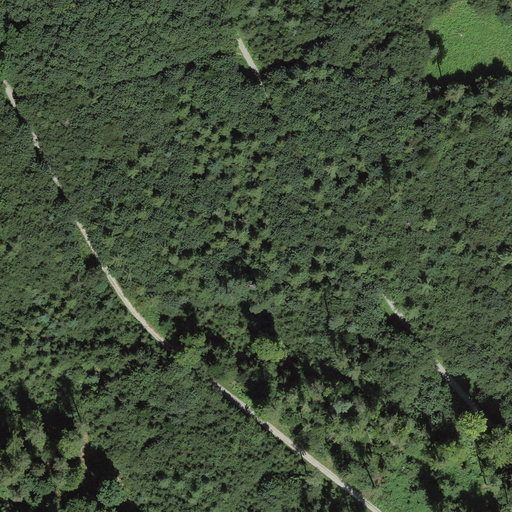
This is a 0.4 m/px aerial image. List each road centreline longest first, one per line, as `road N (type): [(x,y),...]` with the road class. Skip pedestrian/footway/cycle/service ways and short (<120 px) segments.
road 1 (track): [(382,511),(185,364),(131,312),(11,96)]
road 2 (track): [(511,445),(442,380),(237,50)]
road 3 (track): [(237,50),(11,96)]
